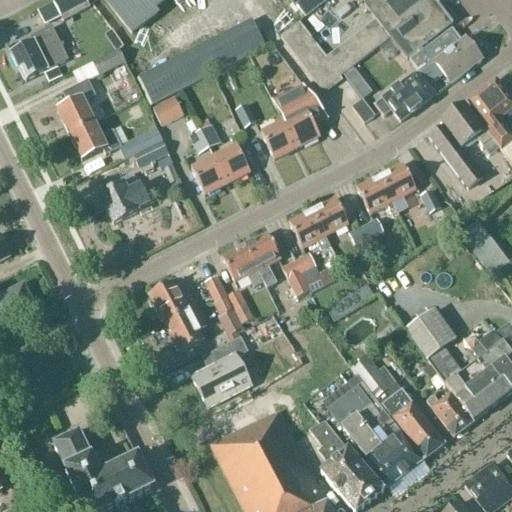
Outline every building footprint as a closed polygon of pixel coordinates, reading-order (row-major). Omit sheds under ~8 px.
[(90,4),(86,0),(68,0),(56,10),(66,22),(90,4)] [(102,0),(131,36),(156,16),(153,11),(167,0),(102,0)] [(375,21),(325,59),(298,25),(279,39),(323,96),(343,82),(341,79),(390,41),(407,63),(453,27),(431,0),(373,0),(364,8),(375,21)] [(305,18),(326,1),(325,0),(302,0),(296,6),(305,18)] [(138,80),(152,108),(265,50),(251,22),(138,80)] [(20,73),(26,84),(47,73),(40,59),(54,52),(44,33),(30,40),(32,45),(10,57),(18,74),(20,73)] [(424,53),(450,87),(481,64),(464,42),(458,47),(449,34),(424,53)] [(125,66),(119,52),(91,65),(97,79),(125,66)] [(430,102),(436,97),(419,75),(414,79),(412,77),(381,101),(382,101),(373,108),(383,120),(391,114),(400,125),(430,102)] [(468,104),(487,129),(484,131),(501,153),(500,154),(511,169),(511,140),(498,122),(511,111),(511,104),(495,83),(468,104)] [(57,114),(69,138),(94,126),(83,104),(95,99),(87,84),(63,96),(69,108),(57,114)] [(327,122),(303,88),(273,103),(283,124),(282,125),(296,152),(319,140),(313,129),(327,122)] [(184,119),(175,100),(152,111),(161,130),(184,119)] [(351,110),(352,111),(363,127),(375,119),(362,102),(351,110)] [(246,108),(235,114),(243,131),(255,125),(246,108)] [(427,140),(467,193),(483,181),(461,152),(485,134),(467,111),(459,117),(456,113),(440,125),(443,129),(427,140)] [(274,163),(296,152),(282,125),(259,136),(274,163)] [(125,163),(132,159),(162,145),(155,131),(120,148),(113,133),(101,139),(94,126),(69,138),(81,164),(103,153),(105,158),(119,151),(125,163)] [(223,155),(210,129),(200,135),(227,187),(249,176),(235,149),(223,155)] [(204,199),(227,187),(200,135),(188,141),(201,166),(190,172),(204,199)] [(162,145),(132,159),(138,171),(156,163),(160,172),(172,166),(162,145)] [(379,180),(392,206),(415,194),(402,168),(379,180)] [(132,176),(131,177),(120,182),(123,188),(99,199),(113,227),(137,215),(137,214),(149,209),(139,189),(138,189),(132,176)] [(379,180),(356,191),(369,218),(383,211),(390,224),(399,219),(392,206),(379,180)] [(441,212),(432,193),(419,200),(428,218),(441,212)] [(311,214),(325,240),(348,228),(334,202),(311,214)] [(311,214),(288,226),(302,252),(316,245),(320,254),(329,250),(325,240),(311,214)] [(383,235),(377,222),(362,230),(368,243),(383,235)] [(508,267),(476,225),(458,239),(496,287),(504,281),(498,274),(508,267)] [(368,243),(362,230),(347,238),(354,251),(368,243)] [(257,275),(263,286),(266,291),(276,286),(267,269),(280,263),(267,237),(244,249),(257,275)] [(0,264),(9,260),(0,241),(0,264)] [(263,286),(257,275),(244,249),(221,261),(234,286),(247,280),(253,291),(263,286)] [(315,270),(309,256),(295,263),(301,277),(315,270)] [(295,263),(281,271),(296,300),(310,293),(301,277),(295,263)] [(203,287),(213,306),(225,299),(215,280),(203,287)] [(148,298),(163,327),(195,311),(185,291),(178,295),(173,285),(148,298)] [(0,329),(35,312),(23,288),(0,299),(0,329)] [(374,302),(366,289),(326,314),(334,327),(374,302)] [(238,294),(226,300),(240,327),(251,321),(238,294)] [(195,311),(163,327),(179,357),(203,344),(198,334),(205,330),(195,311)] [(456,343),(433,313),(404,334),(426,364),(445,351),(456,343)] [(232,314),(217,322),(225,339),(241,330),(232,314)] [(462,351),(473,366),(502,403),(511,395),(511,330),(508,326),(494,336),(492,334),(478,345),(475,340),(462,351)] [(191,381),(207,412),(250,390),(236,361),(247,355),(240,341),(201,361),(207,373),(191,381)] [(462,375),(445,351),(426,364),(472,426),(502,403),(473,366),(462,375)] [(381,407),(424,463),(444,448),(401,391),(400,392),(384,369),(378,374),(389,389),(375,400),(381,407)] [(321,406),(387,491),(422,465),(356,379),(321,406)] [(425,405),(453,441),(472,426),(450,397),(438,407),(433,399),(425,405)] [(330,511),(327,505),(325,506),(277,413),(209,449),(242,511),(330,511)] [(307,434),(321,451),(368,506),(383,495),(348,452),(347,453),(324,425),(307,434)] [(91,460),(79,434),(51,447),(82,511),(112,511),(153,493),(137,461),(113,473),(104,454),(91,460)] [(321,451),(317,455),(328,469),(320,476),(349,511),(361,511),(369,506),(368,506),(321,451)] [(496,511),(511,500),(511,492),(493,467),(464,489),(481,511),(496,511)]
